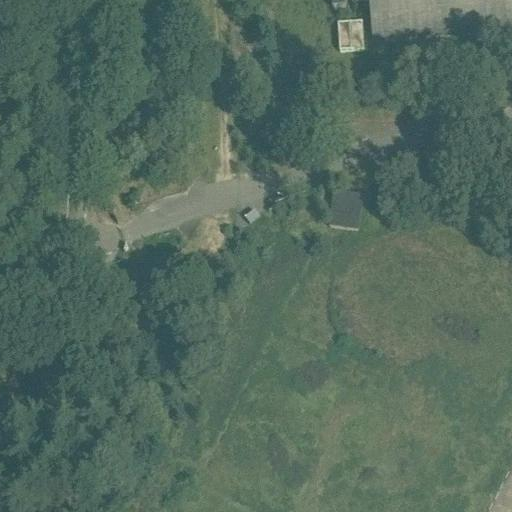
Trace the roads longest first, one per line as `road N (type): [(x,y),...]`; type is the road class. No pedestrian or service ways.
road 1 (track): [(204,0),(217,198),(196,266),(0,455)]
road 2 (unclassified): [(0,291),(43,270),(75,240),(66,0)]
